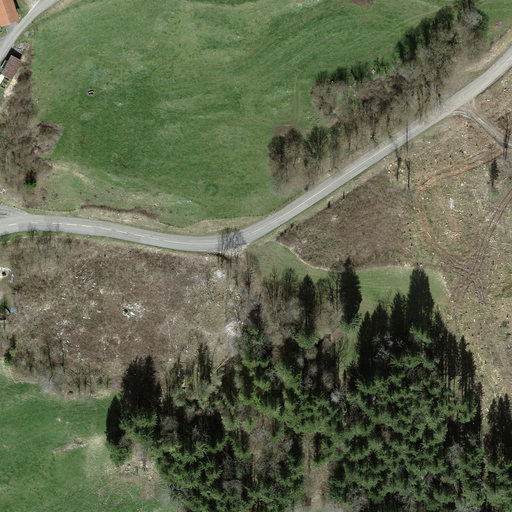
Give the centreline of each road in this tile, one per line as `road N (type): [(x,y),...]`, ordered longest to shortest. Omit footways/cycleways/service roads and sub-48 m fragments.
road 1 (tertiary): [(0,226),(48,222),(177,242),(228,241),(287,212),(511,54)]
road 2 (track): [(228,241),(254,282),(273,337),(303,358)]
